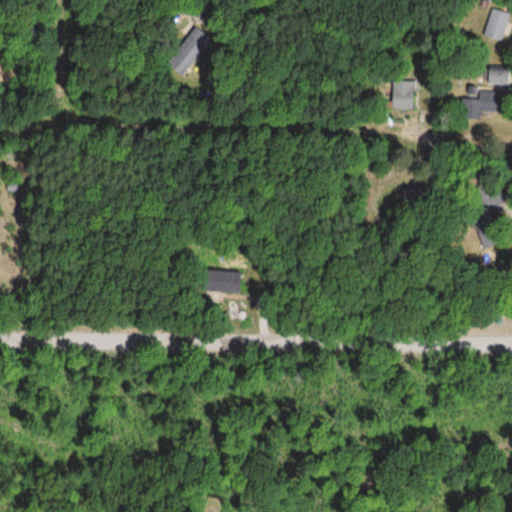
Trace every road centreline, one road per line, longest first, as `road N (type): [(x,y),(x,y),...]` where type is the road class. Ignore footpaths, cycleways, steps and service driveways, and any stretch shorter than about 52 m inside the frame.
road 1 (residential): [(511,329),(0,327)]
road 2 (residential): [(511,150),(128,140)]
road 3 (residential): [(128,140),(0,147)]
